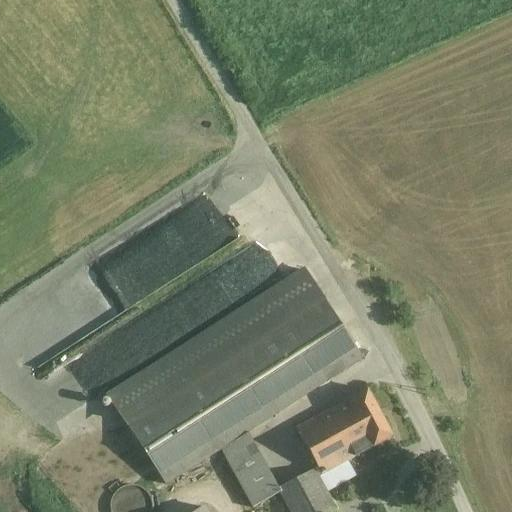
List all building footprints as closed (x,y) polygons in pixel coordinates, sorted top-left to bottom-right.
[(347,345),(297,268),(104,393),(154,469),(347,345)] [(388,433),(364,390),(293,431),(314,467),(317,473),(388,433)] [(250,503),(279,487),(249,432),(220,448),(250,503)] [(321,511),(335,504),(317,473),(314,467),(279,487),(292,511),(321,511)] [(479,490),(511,482),(509,474),(477,482),(479,490)] [(116,491),(117,511),(148,511),(147,488),(116,491)]
